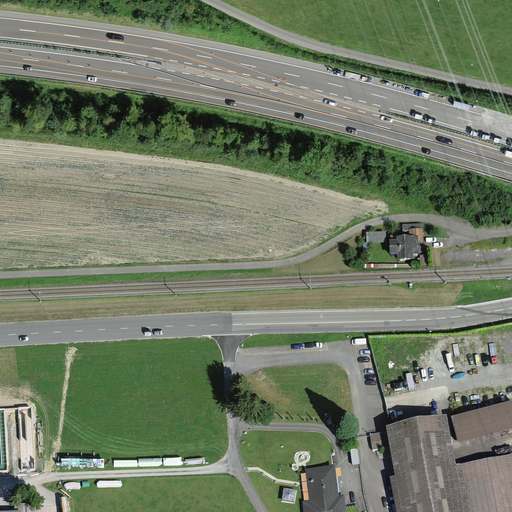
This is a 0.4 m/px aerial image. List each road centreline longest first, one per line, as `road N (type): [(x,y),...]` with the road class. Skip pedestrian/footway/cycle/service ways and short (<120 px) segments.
road 1 (motorway): [(0,56),(247,94),(511,163)]
road 2 (motorway): [(511,133),(297,75),(0,27)]
road 3 (track): [(511,231),(385,219),(292,261),(0,274)]
road 4 (unclassified): [(511,92),(300,41),(209,0)]
road 5 (primary): [(228,324),(426,319),(511,308)]
road 6 (track): [(237,464),(0,479)]
road 7 (primary): [(0,335),(228,324)]
road 8 (residential): [(228,324),(235,453),(261,511)]
